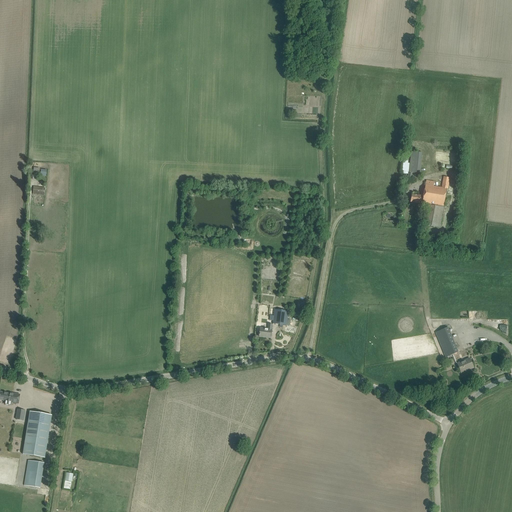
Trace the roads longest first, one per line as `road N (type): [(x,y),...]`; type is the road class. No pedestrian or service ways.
road 1 (unclassified): [(0,368),(95,388),(306,356),(449,423)]
road 2 (track): [(306,356),(337,220),(406,195),(421,179)]
